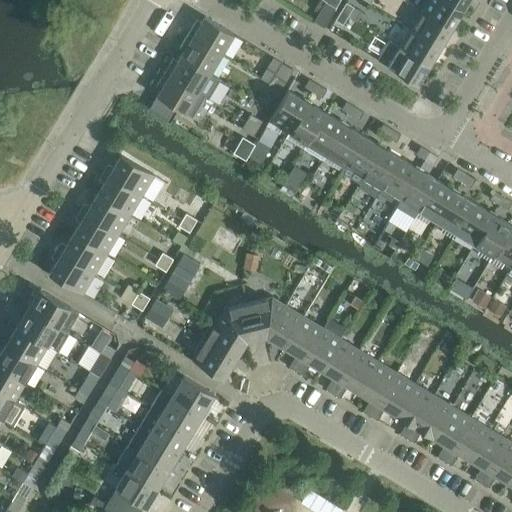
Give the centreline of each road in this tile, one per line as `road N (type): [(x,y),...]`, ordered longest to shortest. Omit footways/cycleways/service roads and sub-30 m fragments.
road 1 (residential): [(205,511),(264,413),(285,406),(458,511)]
road 2 (residential): [(435,140),(209,0)]
road 3 (residential): [(20,219),(152,0)]
road 4 (residential): [(438,136),(507,35)]
